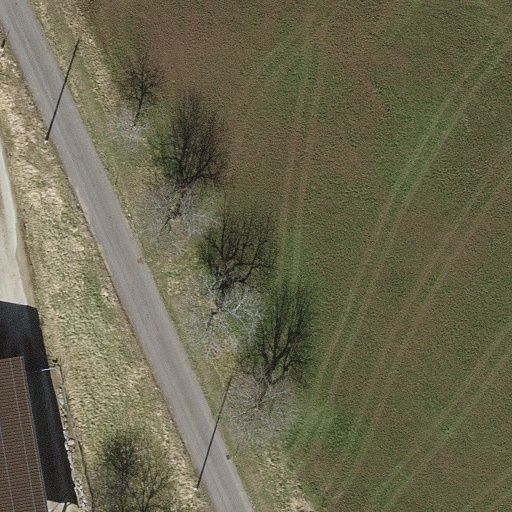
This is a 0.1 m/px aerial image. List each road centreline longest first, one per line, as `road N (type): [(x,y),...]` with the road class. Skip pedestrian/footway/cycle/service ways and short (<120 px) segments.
road 1 (track): [(232,511),(6,0)]
road 2 (track): [(0,205),(43,402),(48,497),(40,511)]
